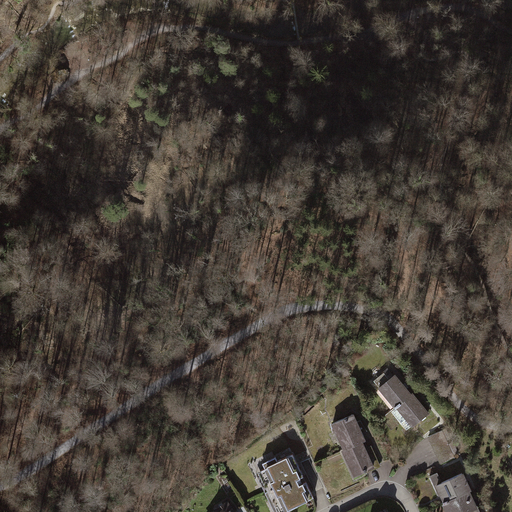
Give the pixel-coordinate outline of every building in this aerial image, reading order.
[(381,388),(375,394),(388,409),(411,390),(398,375),(391,381),(385,374),(376,382),(381,388)] [(434,416),(411,390),(388,409),(408,434),(434,416)] [(356,412),(333,422),(345,449),(365,440),(368,439),(356,412)] [(443,432),(428,438),(440,464),(455,458),(443,432)] [(345,449),(342,450),(353,476),(376,466),(365,440),(345,449)] [(299,453),(254,474),(271,511),(295,511),(321,501),(299,453)] [(439,473),(429,476),(442,505),(470,492),(463,474),(444,482),(439,473)] [(479,511),(470,492),(442,505),(445,511),(479,511)]
